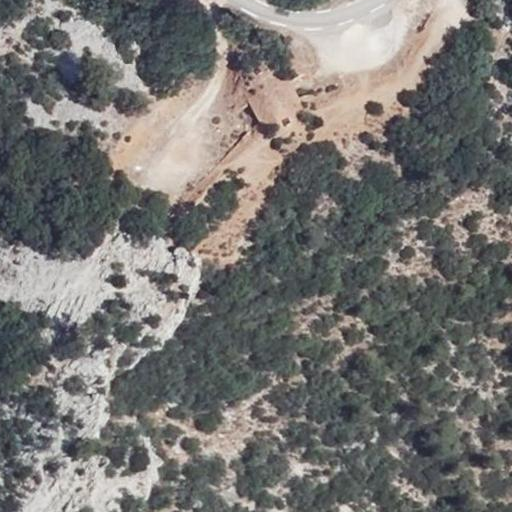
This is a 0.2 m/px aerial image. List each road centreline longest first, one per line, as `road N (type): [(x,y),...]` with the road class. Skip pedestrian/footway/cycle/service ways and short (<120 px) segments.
road 1 (track): [(220,0),(224,64),(155,170)]
road 2 (unclassified): [(243,0),(289,20),(363,16),(384,0)]
